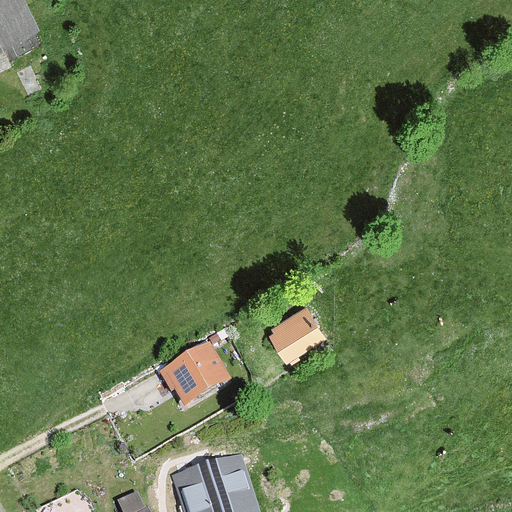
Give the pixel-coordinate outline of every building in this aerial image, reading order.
[(23,0),(0,0),(0,49),(39,29),(23,0)] [(308,308),(266,335),(287,366),(328,340),(308,308)] [(168,387),(185,416),(232,389),(215,360),(168,387)] [(186,511),(259,511),(249,459),(179,473),(186,511)] [(121,511),(149,511),(138,490),(116,501),(121,511)]
